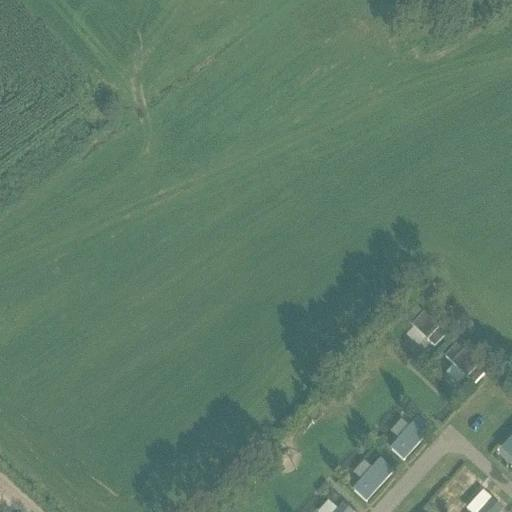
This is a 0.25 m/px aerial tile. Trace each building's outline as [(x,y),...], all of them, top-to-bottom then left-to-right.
[(412,315),(402,326),(424,347),(434,337),(412,315)] [(392,339),(410,360),(422,349),(403,329),(392,339)] [(426,363),(456,395),(475,377),(445,345),(426,363)] [(406,419),(395,430),(388,423),(377,433),(386,442),(376,451),(388,465),(420,435),(406,419)] [(511,426),(487,451),(511,475),(511,426)] [(353,468),(335,492),(356,507),(382,473),(366,461),(358,472),(353,468)] [(464,511),(459,507),(453,511),(501,511),(504,509),(492,498),(479,511),(464,511)] [(439,500),(434,506),(440,511),(444,511),(448,508),(439,500)]
